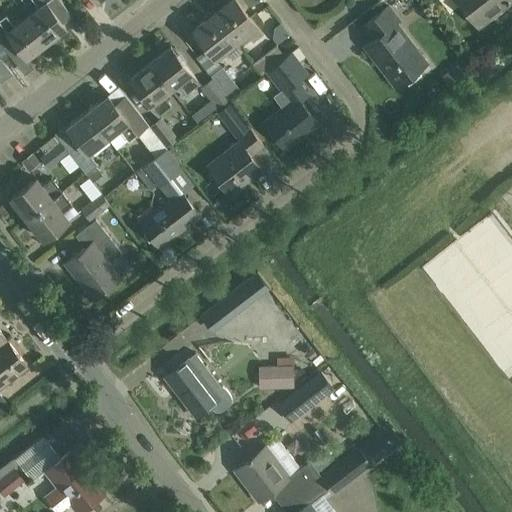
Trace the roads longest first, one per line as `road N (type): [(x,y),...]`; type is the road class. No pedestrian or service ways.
road 1 (residential): [(73,356),(358,131),(356,101),(279,0)]
road 2 (residential): [(0,131),(168,0)]
road 3 (residential): [(193,511),(73,356)]
